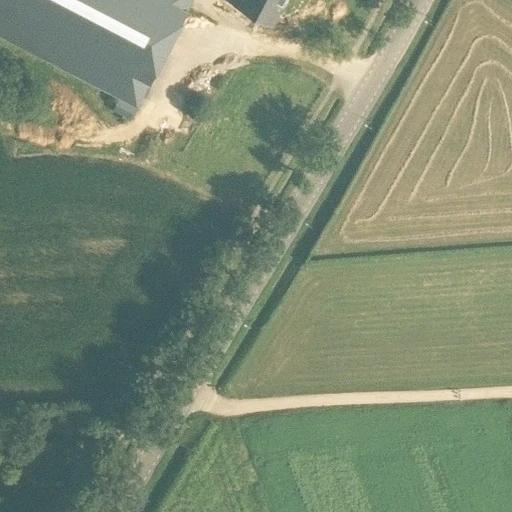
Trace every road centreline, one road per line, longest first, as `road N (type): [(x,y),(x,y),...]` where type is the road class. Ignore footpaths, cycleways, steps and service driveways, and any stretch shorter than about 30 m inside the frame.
road 1 (tertiary): [(119,511),(416,0)]
road 2 (track): [(511,392),(223,410),(181,401)]
road 3 (track): [(161,437),(124,427),(0,441)]
